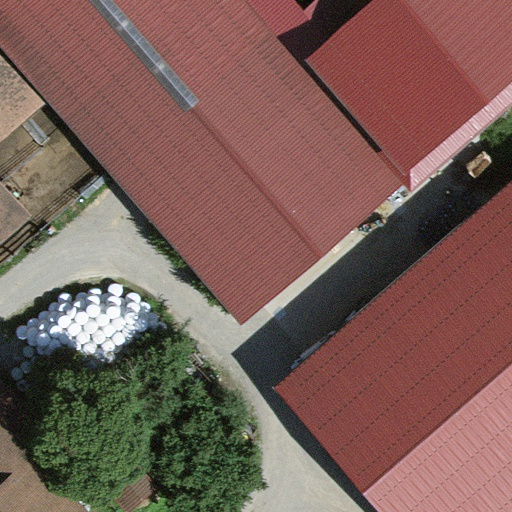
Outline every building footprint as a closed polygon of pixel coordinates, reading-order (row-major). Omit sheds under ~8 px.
[(311,59),(261,0),(0,0),(0,25),(109,155),(237,306),(400,169),(407,177),(511,88),(511,0),(356,0),(314,35),(324,48),(311,59)] [(0,246),(109,155),(0,25),(0,246)] [(511,511),(511,171),(276,376),(390,511),(511,511)] [(0,511),(68,511),(81,502),(36,445),(53,432),(3,369),(0,371),(0,511)] [(123,507),(155,483),(130,450),(98,475),(123,507)]
